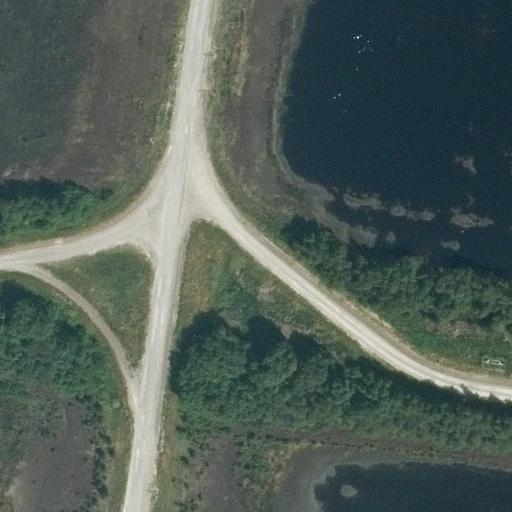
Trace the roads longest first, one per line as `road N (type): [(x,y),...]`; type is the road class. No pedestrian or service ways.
road 1 (track): [(0,251),(135,214),(180,186),(135,511)]
road 2 (track): [(187,137),(209,179),(250,226),(414,354),(511,381)]
road 3 (unclassified): [(206,0),(180,186)]
